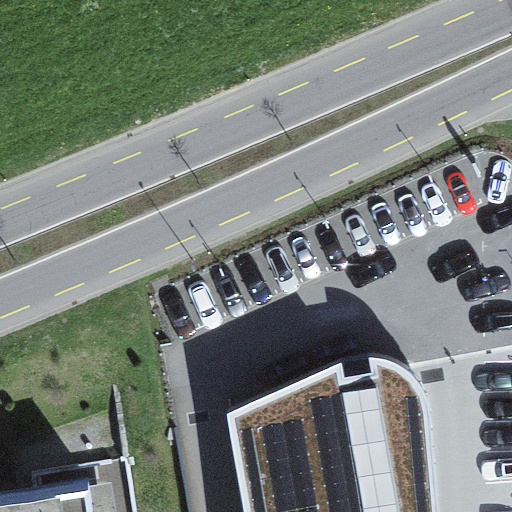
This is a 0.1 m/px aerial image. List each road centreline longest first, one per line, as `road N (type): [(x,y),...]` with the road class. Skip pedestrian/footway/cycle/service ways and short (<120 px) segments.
road 1 (primary): [(0,314),(511,81)]
road 2 (primary): [(511,7),(0,218)]
